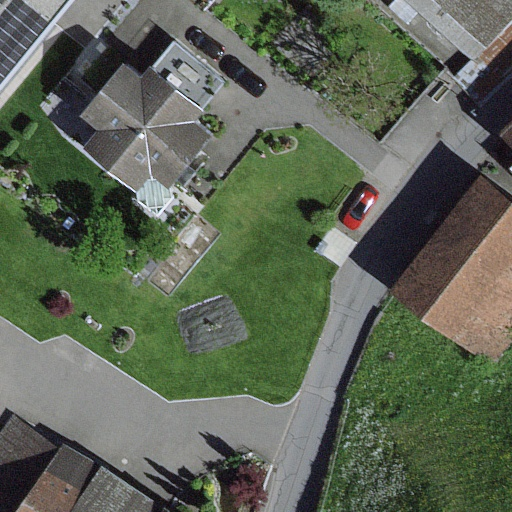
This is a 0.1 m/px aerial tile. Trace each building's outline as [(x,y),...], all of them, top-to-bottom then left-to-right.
[(0,0),(0,89),(72,0),(0,0)] [(511,18),(511,0),(411,0),(475,59),(511,18)] [(482,105),(511,77),(511,29),(458,79),(482,105)] [(179,36),(161,58),(211,98),(229,75),(179,36)] [(152,70),(132,54),(88,108),(105,121),(90,140),(144,183),(158,165),(176,179),(218,126),(200,112),(211,98),(161,58),(152,70)] [(176,179),(158,165),(144,183),(143,197),(160,214),(177,193),(176,179)] [(511,334),(511,189),(489,171),(399,284),(493,358),(511,334)] [(0,496),(23,511),(67,440),(15,409),(0,433),(0,496)] [(25,511),(185,511),(67,440),(23,511),(25,511)]
